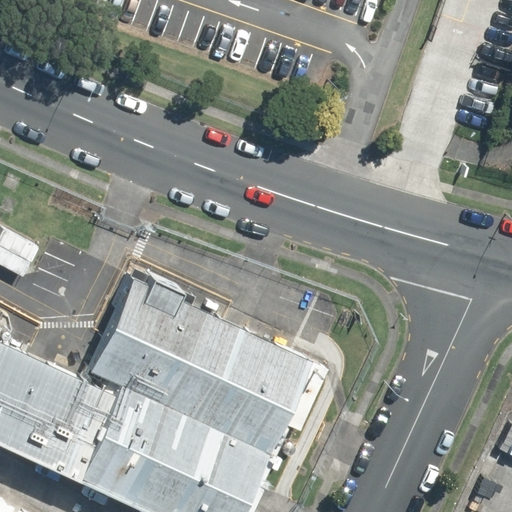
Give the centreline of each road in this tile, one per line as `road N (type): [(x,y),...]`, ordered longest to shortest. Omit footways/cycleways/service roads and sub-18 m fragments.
road 1 (secondary): [(0,80),(217,173),(488,261)]
road 2 (unclassified): [(372,511),(488,261)]
